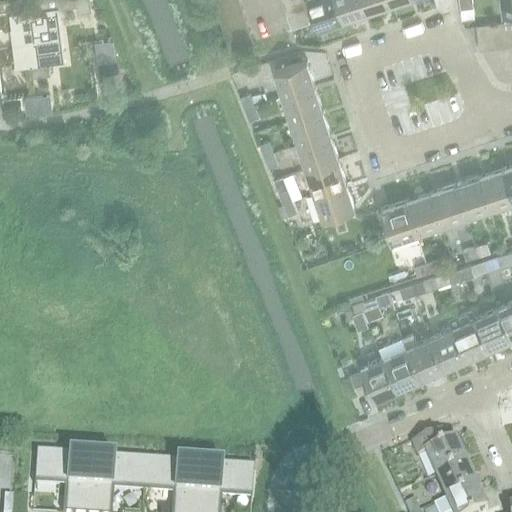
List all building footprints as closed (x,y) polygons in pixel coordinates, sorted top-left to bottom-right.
[(91,8),(89,0),(42,0),(43,7),(10,11),(17,63),(64,57),(58,5),(78,3),(79,10),(91,8)] [(219,14),(243,6),(240,0),(224,0),(215,3),(219,14)] [(311,4),(309,0),(283,0),(287,12),(311,4)] [(318,25),(343,17),(337,0),(309,0),(311,4),(287,12),(292,26),(316,18),(318,25)] [(337,0),(343,17),(368,9),(364,0),(337,0)] [(364,0),(368,9),(392,2),(391,0),(364,0)] [(504,20),(511,19),(511,18),(511,0),(501,0),(504,19),(504,20)] [(223,25),(246,17),(243,6),(219,14),(223,25)] [(227,37),(250,29),(246,17),(223,25),(227,37)] [(511,43),(511,27),(511,19),(504,20),(504,19),(499,20),(502,44),(511,43)] [(491,46),(502,44),(499,20),(488,21),(491,46)] [(479,47),(491,46),(488,21),(476,23),(479,47)] [(250,29),(227,37),(231,48),(254,40),(250,29)] [(284,92),(316,82),(308,57),(276,67),(284,92)] [(291,117),(324,106),(316,82),(284,92),(291,117)] [(240,94),(245,106),(254,102),(250,91),(240,94)] [(51,96),(25,99),(27,113),(53,110),(51,96)] [(254,102),(245,106),(249,117),(259,113),(254,102)] [(299,141),(332,131),(324,106),(291,117),(299,141)] [(307,166),(340,155),(332,131),(299,141),(307,166)] [(260,142),(264,153),(273,150),(269,138),(260,142)] [(273,150),(264,153),(268,164),(278,161),(273,150)] [(314,190),(347,180),(340,155),(307,166),(314,190)] [(511,162),(503,166),(511,193),(511,162)] [(489,206),(511,198),(511,193),(503,166),(479,174),(489,206)] [(465,214),(489,206),(479,174),(454,182),(465,214)] [(347,180),(314,190),(322,216),(355,205),(347,180)] [(441,222),(465,214),(454,182),(430,189),(441,222)] [(279,190),(283,201),(292,197),(288,186),(279,190)] [(416,230),(441,222),(430,189),(406,197),(416,230)] [(292,197),(283,201),(288,212),(297,208),(292,197)] [(391,238),(416,230),(406,197),(380,206),(391,238)] [(476,244),(479,253),(491,249),(488,240),(476,244)] [(467,257),(479,253),(476,244),(464,248),(467,257)] [(500,267),(511,264),(506,251),(496,254),(500,267)] [(426,260),(429,269),(441,265),(438,256),(426,260)] [(418,273),(429,269),(426,260),(415,263),(418,273)] [(470,263),(461,266),(462,271),(459,272),(461,278),(474,273),(470,263)] [(451,281),(461,278),(459,272),(462,271),(461,266),(448,270),(451,281)] [(422,278),(413,281),(415,287),(411,288),(413,293),(426,289),(422,278)] [(403,296),(413,293),(411,288),(415,287),(413,281),(400,286),(403,296)] [(375,294),(365,297),(366,302),(364,303),(365,309),(378,305),(375,294)] [(355,312),(365,309),(364,303),(366,302),(365,297),(352,301),(355,312)] [(511,333),(511,297),(499,303),(511,333)] [(489,345),(511,334),(511,333),(499,303),(475,313),(489,345)] [(466,355),(489,345),(475,313),(473,306),(449,316),(452,324),(466,355)] [(442,365),(466,355),(452,324),(429,334),(442,365)] [(419,375),(442,365),(429,334),(406,344),(419,375)] [(396,385),(419,375),(406,344),(403,336),(380,346),(383,354),(396,385)] [(372,396),(396,385),(383,354),(358,365),(359,367),(349,371),(358,391),(368,387),(372,396)] [(448,445),(442,431),(412,444),(418,458),(426,454),(436,477),(466,463),(457,441),(448,445)] [(36,452),(34,482),(67,484),(64,511),(87,511),(91,455),(36,452)] [(91,455),(87,511),(109,511),(111,487),(143,489),(145,459),(91,455)] [(145,459),(143,489),(174,492),(172,511),(195,511),(199,463),(145,459)] [(199,463),(195,511),(217,511),(219,495),(251,497),(253,467),(199,463)] [(446,500),(477,486),(466,463),(436,477),(446,500)] [(477,486),(446,500),(451,511),(482,511),(487,510),(477,486)] [(414,511),(418,511),(413,501),(404,505),(406,511),(414,511)]
